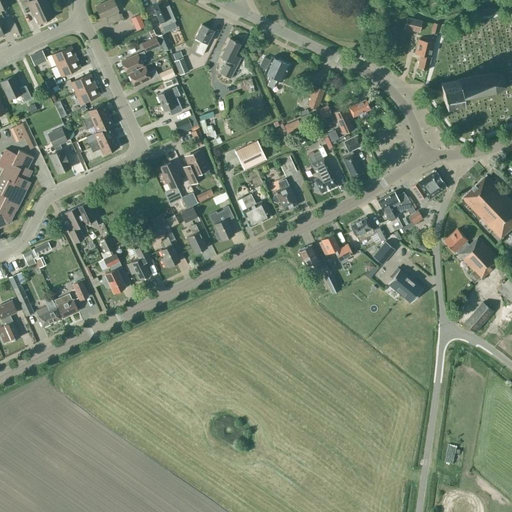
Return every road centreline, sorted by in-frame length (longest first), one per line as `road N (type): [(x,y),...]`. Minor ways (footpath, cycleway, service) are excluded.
road 1 (tertiary): [(0,376),(423,158)]
road 2 (residential): [(0,256),(24,241),(50,197),(137,154),(138,139),(82,18)]
road 3 (tertiary): [(423,158),(408,115),(385,87),(218,0)]
road 4 (unclassified): [(419,511),(442,327)]
road 5 (unclassified): [(442,327),(435,247),(456,154)]
